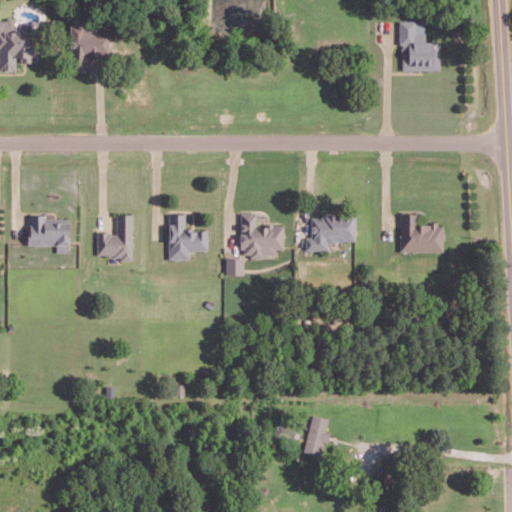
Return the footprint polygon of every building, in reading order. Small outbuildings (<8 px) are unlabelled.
[(0,70),(16,70),(16,59),(34,59),(33,29),(15,29),(15,17),(0,17),(0,70)] [(400,69),(440,69),(440,40),(424,40),(424,19),(400,19),(400,69)] [(74,69),(87,67),(86,57),(108,53),(103,22),(68,27),(74,69)] [(282,224),(256,225),(255,211),(239,212),(240,256),(275,255),(275,248),(283,248),(282,224)] [(207,229),(185,228),(185,213),(168,212),(167,257),(189,258),(189,249),(207,249),(207,229)] [(443,250),(443,223),(416,223),(416,212),(399,212),(399,250),(443,250)] [(29,244),(56,243),(56,251),(69,251),(68,217),(45,218),(45,213),(28,214),(29,244)] [(132,257),(132,213),(117,213),(117,232),(97,231),(96,256),(132,257)] [(243,273),(243,257),(225,258),(226,274),(243,273)] [(331,419),(314,414),(304,452),(322,456),(331,419)]
